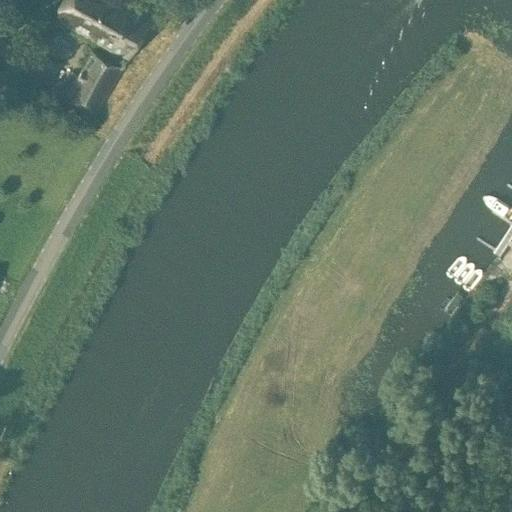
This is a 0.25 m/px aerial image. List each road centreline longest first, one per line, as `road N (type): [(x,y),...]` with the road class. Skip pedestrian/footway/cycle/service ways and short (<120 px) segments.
road 1 (tertiary): [(0,352),(79,199),(213,0)]
road 2 (track): [(511,287),(437,382),(388,488)]
